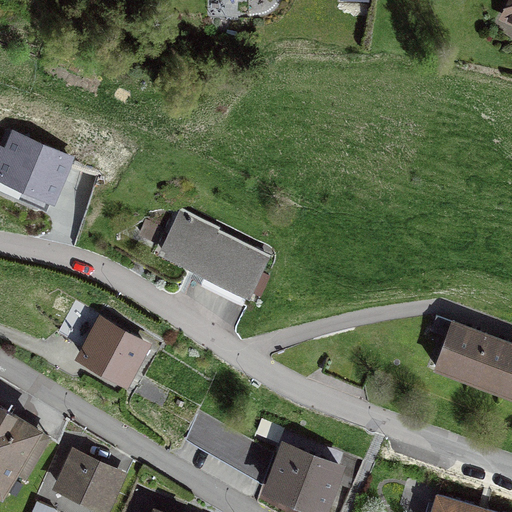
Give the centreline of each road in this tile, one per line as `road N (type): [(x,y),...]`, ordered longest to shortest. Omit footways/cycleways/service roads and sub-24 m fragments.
road 1 (residential): [(511,474),(281,386),(100,274),(0,246)]
road 2 (residential): [(0,365),(244,511)]
